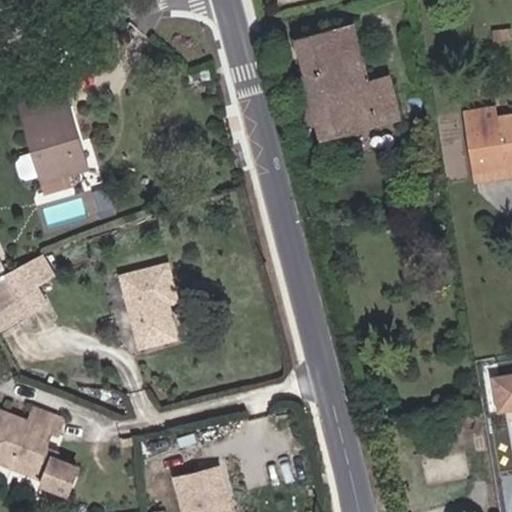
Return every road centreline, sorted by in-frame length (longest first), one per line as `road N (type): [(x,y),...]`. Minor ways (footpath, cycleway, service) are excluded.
road 1 (tertiary): [(238,0),(363,511)]
road 2 (residential): [(186,0),(0,66)]
